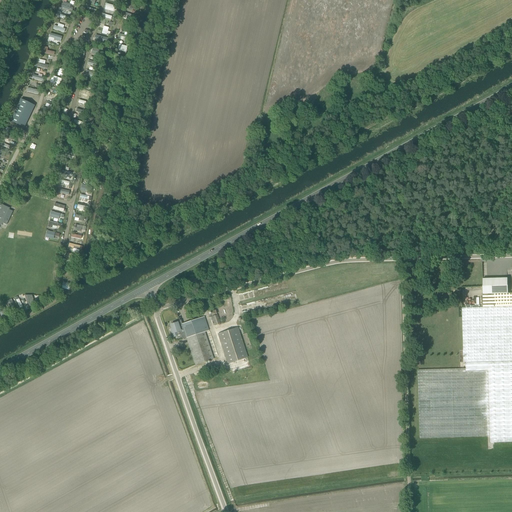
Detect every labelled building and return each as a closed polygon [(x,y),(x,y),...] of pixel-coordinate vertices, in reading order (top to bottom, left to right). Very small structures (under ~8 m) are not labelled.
[(64,1),(61,7),(71,11),(73,5),(64,1)] [(50,32),(49,37),(61,41),(63,37),(50,32)] [(95,41),(107,43),(108,37),(96,35),(95,41)] [(91,53),(98,56),(100,50),(93,47),(91,53)] [(35,106),(21,99),(11,122),(24,128),(35,106)] [(6,217),(10,208),(0,203),(0,226),(1,225),(2,225),(3,223),(6,225),(10,218),(6,217)] [(64,212),(66,206),(55,203),(53,209),(64,212)] [(50,216),(54,218),(54,221),(59,222),(61,214),(51,211),(50,216)] [(49,221),(48,226),(57,229),(59,223),(49,221)] [(58,240),(60,234),(47,230),(45,236),(58,240)] [(80,253),(82,246),(69,243),(68,250),(80,253)] [(482,279),(483,294),(508,293),(507,278),(482,279)] [(69,290),(71,280),(67,280),(66,282),(63,282),(62,288),(69,290)] [(284,294),(286,300),(297,298),(295,291),(284,294)] [(511,293),(509,293),(508,293),(483,294),(482,294),(483,307),(511,306),(511,293)] [(12,313),(23,307),(18,296),(6,302),(12,313)] [(511,361),(511,306),(483,307),(462,308),(463,363),(466,363),(488,362),(511,361)] [(212,317),(215,326),(220,324),(218,315),(212,317)] [(209,331),(204,317),(182,324),(186,338),(195,365),(213,359),(204,332),(209,331)] [(170,329),(173,337),(177,336),(177,332),(179,331),(182,339),(186,338),(182,324),(181,320),(176,321),(177,323),(170,325),(172,329),(170,329)] [(228,364),(247,357),(238,328),(218,334),(228,364)] [(511,361),(488,362),(490,437),(490,443),(511,442),(511,361)] [(418,370),(420,438),(490,437),(488,362),(466,363),(466,369),(418,370)]
